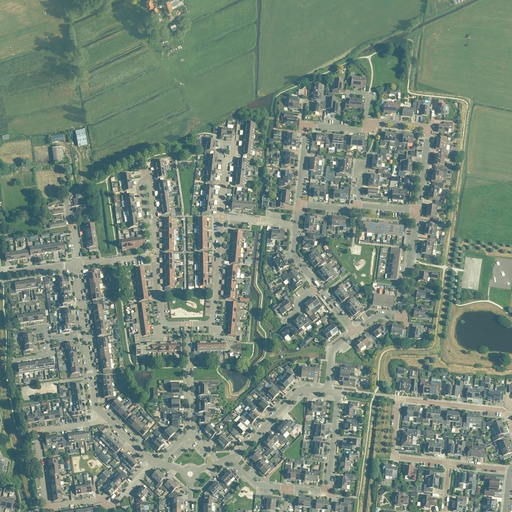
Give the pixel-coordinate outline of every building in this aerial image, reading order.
[(145,0),(148,6),(152,5),(152,6),(154,12),(159,11),(157,5),(156,5),(156,3),(154,4),(152,0),(145,0)] [(163,0),(167,11),(173,8),(173,7),(180,4),(184,3),(182,0),(163,0)] [(163,20),(160,11),(155,13),(158,21),(163,20)] [(182,23),(180,19),(174,22),(170,24),(172,28),(176,26),(176,27),(182,24),(182,23)] [(363,78),(352,77),(351,87),(357,88),(362,89),(362,86),(365,86),(366,78),(363,78)] [(343,80),(334,79),(334,86),(332,86),(332,93),(338,94),(339,91),(342,91),(343,80)] [(312,88),(312,93),(313,93),(312,101),(316,101),(325,102),(325,97),(325,96),(323,96),(323,92),(323,86),(321,86),(316,85),(316,88),(312,88)] [(299,101),(297,101),(298,98),(291,97),(291,100),(289,100),(288,108),(298,109),(299,101)] [(339,104),(335,104),(336,99),(328,98),(327,109),(330,109),(330,114),(338,115),(339,104)] [(362,100),(349,99),(349,103),(345,103),(345,110),(348,110),(349,107),(361,109),(362,100)] [(396,104),(391,104),(392,101),(382,100),(381,108),(384,108),(383,113),(395,114),(396,110),(399,110),(400,102),(396,101),(396,104)] [(313,104),(313,110),(313,112),(319,113),(320,105),(322,105),(324,105),(324,102),(325,102),(316,101),(316,104),(313,104)] [(434,108),(434,110),(437,110),(437,115),(444,115),(445,106),(441,105),(441,101),(435,101),(434,108)] [(429,105),(423,104),(423,102),(417,102),(417,109),(420,110),(420,116),(428,116),(429,105)] [(413,103),(413,106),(413,109),(403,108),(402,116),(412,117),(412,113),(416,113),(416,103),(413,103)] [(284,113),(283,119),(287,120),(286,124),(296,125),(297,118),(293,117),(294,114),(291,114),(284,113)] [(246,123),(245,128),(254,129),(255,124),(252,123),(252,122),(249,121),(249,123),(246,123)] [(438,126),(438,132),(448,133),(448,129),(452,129),(453,123),(446,123),(443,122),(443,126),(438,126)] [(219,130),(219,134),(221,134),(220,137),(226,137),(227,128),(221,128),(221,131),(219,130)] [(227,128),(226,137),(232,138),(232,135),(234,135),(234,132),(232,132),(233,129),(227,128)] [(78,147),(87,145),(84,130),(75,132),(78,147)] [(290,132),(284,131),(284,137),(287,137),(287,141),(295,142),(296,136),(290,135),(290,132)] [(389,142),(390,133),(385,132),(384,139),(381,139),(380,146),(384,146),(385,146),(386,143),(386,142),(389,142)] [(320,143),(321,134),(316,133),(315,140),(312,140),(312,147),(315,147),(315,142),(320,143)] [(390,133),(389,142),(389,147),(398,148),(398,141),(395,141),(395,134),(390,133)] [(55,136),(50,137),(51,144),(56,143),(64,143),(63,134),(55,135),(55,136)] [(320,143),(320,145),(323,145),(324,144),(326,144),(325,148),(328,148),(329,141),(326,141),(327,134),(321,134),(320,143)] [(398,141),(398,148),(397,151),(403,152),(404,144),(407,144),(408,135),(403,134),(402,141),(398,141)] [(329,141),(328,148),(331,149),(332,148),(334,148),(334,144),(337,144),(338,135),(333,135),(332,142),(329,141)] [(338,135),(337,144),(340,145),(340,149),(345,150),(346,143),(343,143),(343,136),(338,135)] [(408,135),(407,144),(412,145),(412,149),(416,150),(416,143),(413,142),(413,136),(408,135)] [(437,139),(436,144),(446,145),(446,144),(448,144),(448,141),(447,141),(447,140),(447,137),(440,136),(440,139),(437,139)] [(346,150),(346,153),(348,153),(348,150),(350,150),(353,147),(357,147),(357,137),(351,137),(350,143),(347,143),(346,150)] [(364,138),(357,137),(357,147),(363,147),(363,152),(366,152),(367,145),(363,144),(364,138)] [(205,138),(204,145),(206,145),(215,146),(215,141),(212,140),(213,139),(205,138)] [(295,142),(287,141),(287,144),(283,144),(283,149),(289,150),(289,147),(295,148),(295,142)] [(446,145),(436,144),(435,149),(442,150),(442,153),(448,154),(449,154),(450,151),(445,150),(446,145)] [(206,145),(205,151),(210,151),(210,153),(213,154),(213,152),(214,152),(215,146),(206,145)] [(62,147),(52,148),(54,163),(67,162),(67,159),(64,159),(63,151),(62,148),(62,147)] [(285,160),(294,160),(294,154),(288,154),(289,150),(283,150),(282,156),(286,156),(285,160)] [(208,155),(208,161),(217,162),(217,156),(213,156),(213,154),(210,153),(210,155),(208,155)] [(373,156),(372,163),(381,164),(381,160),(385,160),(386,154),(380,153),(379,157),(373,156)] [(448,154),(442,153),(442,156),(434,155),(434,160),(444,162),(444,159),(447,159),(448,154)] [(400,156),(400,163),(401,163),(401,166),(403,167),(412,167),(412,162),(411,162),(411,157),(407,157),(400,156)] [(310,159),(310,165),(318,166),(319,160),(322,160),(323,157),(317,157),(316,160),(310,159)] [(337,158),(337,161),(336,161),(336,167),(339,168),(349,169),(350,163),(346,162),(346,159),(337,158)] [(294,160),(285,160),(285,163),(281,163),(281,168),(287,169),(287,166),(293,166),(294,160)] [(444,162),(434,160),(433,165),(440,166),(440,169),(447,170),(448,166),(447,166),(445,164),(444,164),(444,162)] [(381,164),(372,163),(372,169),(378,170),(378,174),(384,174),(384,168),(381,167),(381,164)] [(308,166),(308,169),(309,170),(309,171),(315,172),(315,174),(321,175),(321,172),(322,166),(318,166),(310,165),(310,166),(308,166)] [(349,169),(339,168),(339,173),(336,173),(336,177),(344,177),(345,174),(349,174),(349,169)] [(281,169),(280,178),(292,179),(293,178),(293,175),(292,174),(292,173),(286,173),(287,170),(281,169)] [(432,171),(432,176),(442,178),(445,178),(446,173),(447,174),(447,170),(440,169),(439,172),(434,172),(432,171)] [(165,172),(156,173),(157,179),(160,178),(160,180),(163,180),(163,178),(166,177),(165,172)] [(442,178),(432,177),(431,182),(437,183),(437,186),(443,186),(443,183),(445,184),(445,181),(441,181),(442,178)] [(279,182),(279,187),(285,188),(287,188),(287,185),(291,185),(291,184),(292,184),(293,181),(292,180),(292,179),(280,178),(279,182)] [(160,182),(158,183),(158,188),(167,187),(167,181),(164,182),(163,180),(160,180),(160,182)] [(316,184),(311,183),(310,183),(309,190),(314,190),(313,197),(319,198),(319,189),(320,186),(316,185),(316,184)] [(132,185),(123,186),(124,192),(126,191),(127,193),(130,193),(130,191),(132,190),(132,185)] [(320,186),(319,189),(319,198),(324,198),(325,191),(328,191),(328,185),(324,185),(324,186),(320,186)] [(443,186),(437,186),(437,188),(430,188),(429,194),(438,195),(439,189),(443,189),(443,186)] [(339,200),(340,191),(336,191),(337,187),(331,187),(331,193),(334,193),(333,199),(339,200)] [(399,188),(393,188),(390,187),(389,193),(392,194),(392,200),(398,201),(399,188)] [(281,192),(281,194),(279,194),(278,195),(278,198),(281,198),(290,199),(290,192),(286,192),(287,189),(279,188),(279,191),(281,192)] [(340,191),(339,200),(345,200),(346,194),(349,194),(349,188),(344,188),(343,192),(340,191)] [(399,188),(398,201),(403,202),(404,195),(407,195),(408,189),(405,189),(405,190),(399,190),(399,188)] [(368,189),(367,192),(366,192),(366,195),(374,196),(373,198),(380,199),(381,194),(377,194),(377,190),(368,189)] [(127,195),(124,196),(125,201),(134,200),(133,194),(130,195),(130,193),(127,193),(127,195)] [(438,195),(429,194),(429,199),(435,200),(435,203),(441,204),(441,198),(440,198),(440,195),(438,195)] [(91,202),(90,196),(73,198),(74,203),(75,208),(87,206),(86,202),(91,202)] [(276,207),(276,208),(282,209),(284,209),(284,205),(289,205),(290,199),(281,198),(280,201),(278,201),(278,204),(276,204),(276,207)] [(441,204),(435,203),(434,206),(428,205),(427,211),(436,213),(437,207),(440,207),(441,204)] [(64,215),(63,209),(63,204),(45,207),(46,217),(47,217),(47,214),(51,213),(52,216),(64,215)] [(93,215),(92,209),(87,209),(87,206),(75,208),(75,212),(76,217),(93,215)] [(436,213),(427,211),(426,217),(433,218),(432,221),(438,222),(439,219),(435,218),(436,213)] [(68,227),(67,221),(67,220),(66,220),(65,220),(64,220),(64,215),(52,216),(52,220),(48,221),(47,217),(46,217),(48,229),(68,227)] [(305,218),(305,224),(313,225),(317,225),(317,219),(318,216),(312,216),(308,215),(307,218),(305,218)] [(338,227),(339,218),(332,217),(332,223),(329,223),(328,229),(334,230),(334,226),(338,227)] [(339,218),(338,227),(342,227),(341,231),(347,231),(347,225),(348,220),(345,220),(345,218),(339,218)] [(425,223),(425,229),(433,230),(436,231),(437,225),(438,225),(438,222),(432,221),(432,224),(425,223)] [(84,224),(85,224),(85,226),(84,226),(85,231),(93,229),(93,224),(92,224),(92,222),(84,224)] [(317,225),(305,224),(304,230),(310,231),(310,233),(316,234),(317,225)] [(425,229),(424,235),(430,236),(430,239),(436,240),(436,237),(435,237),(436,231),(433,230),(425,229)] [(277,240),(278,231),(272,231),(271,237),(267,237),(267,244),(270,245),(270,243),(273,244),(274,240),(277,240)] [(278,231),(277,240),(283,241),(283,246),(286,246),(286,239),(283,238),(284,232),(278,231)] [(303,245),(302,248),(308,249),(308,245),(313,246),(314,239),(316,239),(324,240),(324,239),(325,239),(325,236),(324,236),(324,235),(316,234),(310,233),(307,233),(306,238),(303,237),(303,245)] [(433,250),(434,244),(435,244),(436,241),(430,240),(429,243),(423,242),(422,248),(433,250)] [(96,247),(95,242),(87,244),(87,249),(88,249),(89,250),(96,249),(96,247)] [(421,254),(428,255),(427,259),(434,260),(435,256),(432,255),(433,250),(422,248),(421,254)] [(320,256),(318,253),(315,249),(310,252),(312,255),(307,258),(311,263),(320,256)] [(272,267),(286,260),(282,255),(281,256),(279,253),(268,257),(269,257),(271,257),(274,263),(271,264),(272,267)] [(317,258),(311,263),(314,268),(316,267),(318,269),(321,266),(326,263),(327,261),(325,259),(324,260),(322,258),(320,256),(317,258)] [(286,260),(272,267),(274,271),(277,269),(280,275),(279,276),(279,277),(288,269),(287,267),(289,266),(286,260)] [(326,263),(321,266),(323,269),(318,272),(322,277),(333,269),(330,266),(329,267),(326,263)] [(333,269),(322,277),(323,278),(322,279),(324,281),(325,281),(326,282),(330,278),(332,281),(338,276),(335,272),(333,269)] [(99,271),(95,272),(88,272),(89,275),(88,275),(89,281),(98,279),(100,279),(99,271)] [(290,274),(288,271),(281,276),(285,281),(286,280),(288,283),(291,281),(298,276),(297,274),(295,271),(294,271),(290,274)] [(438,273),(432,273),(426,272),(425,275),(419,274),(418,281),(427,282),(428,278),(437,279),(438,273)] [(63,279),(62,276),(56,277),(57,285),(66,284),(65,278),(63,279)] [(291,281),(288,283),(291,286),(289,287),(293,292),(300,286),(298,283),(302,281),(298,276),(291,281)] [(40,280),(35,281),(36,290),(36,293),(38,293),(38,289),(41,289),(41,290),(44,290),(43,283),(43,281),(40,281),(40,280)] [(21,292),(19,283),(14,284),(15,287),(12,287),(13,294),(16,294),(16,292),(21,292)] [(338,298),(345,293),(343,290),(345,288),(342,284),(337,287),(339,290),(334,293),(338,298)] [(417,291),(416,298),(425,299),(425,300),(429,301),(430,293),(432,294),(432,290),(425,289),(424,292),(417,291)] [(346,292),(345,293),(338,298),(340,300),(339,301),(341,303),(347,299),(348,301),(353,298),(350,293),(348,295),(346,292)] [(100,295),(91,296),(92,301),(93,304),(103,302),(102,299),(101,300),(100,295)] [(281,304),(286,312),(291,308),(287,303),(290,301),(286,296),(283,298),(286,301),(281,304)] [(314,298),(309,302),(317,312),(320,310),(319,309),(323,306),(320,301),(317,303),(314,298)] [(348,301),(345,304),(347,307),(345,307),(346,308),(345,309),(347,312),(348,311),(349,312),(360,304),(357,301),(356,302),(353,298),(348,301)] [(68,299),(57,300),(58,308),(66,307),(66,304),(69,304),(68,299)] [(103,302),(93,304),(93,307),(94,312),(103,311),(105,310),(104,305),(103,305),(103,302)] [(306,307),(303,309),(306,312),(310,317),(313,322),(317,319),(315,316),(314,314),(317,312),(309,302),(304,305),(306,307)] [(282,315),(286,312),(281,304),(278,307),(277,307),(276,304),(271,308),(275,313),(277,311),(279,311),(282,315)] [(360,304),(349,312),(350,314),(349,314),(352,317),(352,316),(353,317),(358,313),(359,316),(364,312),(361,308),(362,307),(360,304)] [(427,307),(421,306),(420,310),(414,309),(413,317),(424,318),(425,311),(427,311),(427,307)] [(66,307),(58,308),(56,309),(56,311),(59,310),(59,313),(60,313),(61,313),(62,316),(71,315),(70,310),(67,310),(66,307)] [(37,312),(38,321),(43,321),(43,317),(46,317),(45,309),(40,310),(40,311),(40,312),(37,312)] [(22,315),(17,315),(16,313),(13,314),(14,325),(23,323),(22,315)] [(305,329),(310,325),(312,324),(309,319),(306,321),(302,315),(298,319),(303,326),(305,329)] [(298,319),(293,322),(297,328),(295,329),(299,334),(301,332),(303,331),(301,328),(303,326),(298,319)] [(332,325),(327,329),(333,336),(338,332),(335,329),(338,327),(333,321),(331,324),(332,325)] [(71,330),(70,325),(63,326),(61,326),(62,334),(70,333),(69,331),(71,330)] [(290,339),(290,338),(296,334),(289,325),(280,332),(284,337),(284,338),(284,339),(285,339),(285,340),(286,340),(286,341),(287,341),(288,341),(289,340),(290,340),(290,339)] [(382,332),(384,335),(387,333),(388,326),(384,326),(381,328),(379,325),(371,331),(376,337),(382,332)] [(406,331),(402,330),(402,326),(392,325),(391,334),(400,335),(399,337),(405,338),(406,331)] [(423,326),(417,325),(417,329),(412,328),(410,338),(418,339),(419,332),(423,333),(423,326)] [(321,331),(318,333),(323,339),(325,337),(328,340),(333,336),(327,329),(326,327),(321,331)] [(148,330),(138,332),(138,335),(134,335),(135,343),(137,343),(137,338),(149,336),(148,330)] [(238,331),(227,330),(227,335),(239,336),(239,341),(241,341),(242,334),(238,333),(238,331)] [(23,341),(31,340),(31,335),(27,335),(27,332),(20,333),(21,337),(22,336),(23,341)] [(107,336),(106,336),(98,337),(98,340),(99,345),(107,344),(109,344),(109,339),(108,339),(107,336)] [(354,344),(356,346),(354,347),(357,352),(365,345),(367,348),(374,343),(370,337),(366,340),(363,337),(354,344)] [(64,348),(61,348),(62,350),(65,350),(67,350),(67,349),(74,348),(73,343),(69,344),(69,342),(64,343),(64,345),(64,348)] [(197,343),(197,349),(194,349),(194,362),(198,362),(198,359),(199,359),(199,352),(203,352),(203,342),(197,343)] [(32,345),(23,346),(24,351),(23,352),(23,355),(30,354),(30,351),(33,350),(32,345)] [(56,363),(53,363),(53,360),(48,361),(49,370),(54,369),(54,370),(57,370),(56,363)] [(110,364),(101,366),(102,371),(103,371),(103,374),(110,373),(117,372),(117,371),(117,370),(114,369),(111,369),(110,364)] [(23,365),(17,365),(14,366),(15,376),(19,376),(19,374),(24,374),(23,365)] [(307,378),(308,369),(305,368),(305,365),(299,365),(298,371),(301,371),(301,377),(307,378)] [(308,369),(307,378),(314,379),(314,375),(319,375),(319,373),(320,365),(315,365),(312,365),(312,366),(312,369),(308,369)] [(340,369),(339,369),(339,370),(338,372),(339,373),(340,373),(340,375),(349,376),(349,373),(354,373),(354,367),(345,366),(344,369),(340,369)] [(70,375),(69,375),(70,378),(77,377),(80,376),(79,374),(79,368),(70,370),(70,375)] [(283,377),(290,384),(294,380),(291,377),(294,374),(288,369),(285,372),(287,373),(286,374),(286,373),(285,373),(283,375),(283,376),(283,377)] [(349,376),(340,375),(339,382),(343,382),(342,385),(354,387),(355,380),(349,379),(349,376)] [(290,384),(283,377),(278,382),(277,381),(275,383),(280,388),(282,386),(285,389),(290,384)] [(400,382),(399,391),(405,392),(405,391),(408,392),(409,379),(405,379),(400,378),(400,382)] [(418,380),(414,380),(409,379),(408,392),(411,392),(417,393),(418,380)] [(430,395),(431,385),(431,383),(428,383),(428,386),(424,385),(425,381),(421,381),(420,390),(424,390),(423,394),(430,395)] [(78,385),(75,385),(75,382),(67,383),(68,388),(70,388),(71,391),(79,390),(78,385)] [(435,385),(431,385),(430,395),(437,395),(437,391),(440,392),(441,383),(435,382),(435,385)] [(451,397),(453,387),(449,387),(449,382),(443,382),(442,393),(445,393),(445,396),(451,397)] [(456,387),(453,387),(451,397),(458,398),(458,395),(462,395),(463,383),(457,382),(456,387)] [(272,383),(266,389),(275,397),(279,393),(278,393),(280,391),(272,383)] [(473,399),(474,390),(471,390),(471,386),(465,386),(464,392),(468,392),(467,399),(473,399)] [(477,391),(474,390),(473,399),(479,400),(479,393),(483,394),(484,388),(477,387),(477,391)] [(499,391),(495,391),(494,401),(500,402),(500,400),(503,401),(504,388),(500,387),(499,391)] [(263,392),(261,394),(266,398),(267,397),(272,401),(275,397),(266,389),(266,388),(263,392)] [(494,401),(495,391),(489,390),(489,392),(484,392),(483,399),(488,399),(488,401),(494,401)] [(207,396),(207,391),(197,391),(198,396),(205,396),(205,399),(211,399),(211,396),(207,396)] [(113,392),(104,393),(104,398),(107,398),(108,403),(114,399),(114,397),(113,397),(113,392)] [(259,396),(261,398),(257,401),(258,402),(266,409),(269,406),(264,400),(266,398),(261,394),(259,396)] [(114,399),(108,403),(111,406),(110,406),(114,410),(120,403),(117,399),(115,401),(114,399)] [(211,399),(205,399),(205,402),(198,402),(198,407),(208,407),(208,404),(211,404),(211,399)] [(249,401),(248,403),(250,405),(255,410),(257,408),(262,413),(266,409),(258,402),(257,404),(258,406),(257,407),(252,403),(250,401),(249,401)] [(307,409),(306,416),(312,416),(313,412),(316,413),(317,402),(311,402),(311,406),(311,409),(307,409)] [(317,402),(316,413),(320,413),(319,417),(325,418),(326,412),(322,411),(323,407),(323,403),(317,402)] [(346,405),(344,416),(352,417),(352,416),(354,416),(355,410),(353,410),(353,406),(357,406),(357,403),(350,402),(350,405),(346,405)] [(120,403),(114,410),(118,413),(124,407),(120,403)] [(134,403),(129,407),(132,412),(138,408),(134,403)] [(124,407),(118,413),(121,417),(128,410),(125,408),(128,405),(127,404),(124,407)] [(249,408),(246,412),(248,413),(255,420),(259,417),(253,411),(255,410),(250,405),(248,406),(248,407),(249,408)] [(82,406),(70,408),(71,410),(71,413),(72,416),(80,415),(82,415),(81,412),(82,412),(82,406)] [(56,411),(53,411),(54,420),(60,419),(60,418),(63,418),(61,407),(56,408),(56,411)] [(208,407),(198,407),(198,413),(205,413),(205,415),(211,415),(217,415),(217,411),(214,411),(214,410),(208,410),(208,407)] [(413,418),(414,409),(408,408),(407,414),(404,414),(403,421),(409,422),(409,417),(413,418)] [(414,409),(413,418),(416,418),(416,423),(421,423),(422,416),(419,416),(420,409),(414,409)] [(128,410),(121,417),(125,420),(128,422),(132,417),(134,416),(131,414),(128,410)] [(423,416),(422,423),(428,424),(428,420),(433,420),(434,411),(427,410),(427,414),(427,417),(423,416)] [(433,420),(432,423),(439,424),(442,424),(443,418),(440,418),(440,412),(434,411),(433,420)] [(33,423),(32,414),(28,415),(28,412),(23,413),(24,423),(27,423),(33,423)] [(443,418),(442,424),(442,427),(446,427),(447,425),(449,425),(449,422),(453,422),(454,413),(448,412),(447,418),(443,418)] [(255,420),(248,413),(244,417),(243,415),(241,417),(241,418),(245,422),(247,420),(251,424),(255,420)] [(454,413),(453,422),(456,422),(455,427),(458,427),(458,429),(461,429),(462,422),(459,421),(459,418),(460,414),(454,413)] [(135,415),(132,417),(128,422),(127,422),(131,426),(137,420),(139,418),(135,415)] [(211,415),(205,415),(205,418),(198,418),(198,424),(199,424),(199,425),(201,427),(205,424),(208,424),(208,418),(211,418),(211,415)] [(473,424),(473,415),(468,415),(467,421),(464,420),(463,427),(469,428),(469,424),(473,424)] [(479,416),(473,415),(473,424),(472,427),(481,428),(482,422),(479,422),(479,416)] [(137,420),(131,426),(135,430),(141,423),(139,422),(141,419),(140,418),(139,418),(137,420)] [(241,418),(236,423),(244,432),(248,428),(244,424),(245,422),(241,418)] [(180,424),(180,419),(168,419),(168,422),(169,422),(169,424),(170,424),(171,426),(178,429),(178,424),(180,424)] [(488,423),(487,423),(488,427),(491,426),(492,429),(493,428),(494,431),(503,428),(501,422),(499,422),(498,419),(496,420),(488,423)] [(285,421),(281,426),(287,432),(289,434),(296,427),(292,423),(289,420),(286,423),(285,421)] [(344,423),(343,431),(353,432),(353,427),(356,427),(357,421),(351,420),(351,424),(344,423)] [(141,423),(135,430),(138,433),(145,427),(146,425),(143,422),(141,423)] [(234,422),(232,424),(236,428),(235,430),(234,429),(233,431),(235,433),(237,435),(239,433),(241,435),(244,432),(236,423),(234,422)] [(319,424),(317,424),(313,423),(313,428),(316,429),(316,432),(325,433),(325,427),(319,427),(319,424)] [(205,424),(201,427),(204,430),(203,432),(207,436),(213,428),(209,425),(208,424),(205,424)] [(213,428),(207,436),(211,439),(214,435),(216,437),(218,435),(220,433),(222,432),(216,426),(213,428)] [(287,432),(281,426),(276,430),(281,434),(278,437),(282,441),(285,439),(285,438),(283,436),(287,432)] [(145,427),(138,433),(142,437),(148,431),(145,427)] [(164,430),(171,437),(175,433),(169,427),(167,429),(166,428),(164,430)] [(495,438),(493,439),(494,442),(503,439),(505,438),(504,435),(505,434),(503,428),(494,431),(495,434),(494,435),(495,438)] [(171,437),(164,430),(162,431),(164,433),(162,435),(168,440),(171,437)] [(402,435),(402,436),(402,437),(403,438),(402,440),(412,441),(413,437),(417,437),(417,435),(418,431),(408,430),(407,433),(403,433),(403,434),(402,435)] [(220,433),(218,435),(221,437),(216,442),(220,446),(226,438),(223,435),(225,433),(223,431),(222,432),(220,433)] [(89,432),(84,433),(85,442),(88,441),(89,444),(94,443),(93,436),(90,437),(89,432)] [(313,438),(313,441),(318,441),(321,442),(321,439),(324,439),(325,433),(316,432),(316,436),(313,436),(313,438)] [(105,433),(103,436),(101,434),(95,439),(97,441),(98,443),(100,441),(103,443),(109,437),(105,433)] [(74,443),(73,435),(67,435),(68,440),(65,440),(66,447),(71,446),(71,444),(74,443)] [(272,435),(267,439),(274,445),(278,441),(280,443),(282,441),(278,437),(276,439),(272,435)] [(65,437),(62,437),(61,436),(56,437),(57,448),(59,448),(59,445),(63,445),(63,447),(66,447),(65,440),(65,437)] [(109,437),(103,443),(105,446),(103,448),(105,449),(113,441),(109,437)] [(155,439),(153,441),(161,448),(164,444),(162,442),(163,440),(160,437),(158,438),(156,440),(155,439)] [(45,439),(42,440),(44,450),(49,449),(48,447),(52,446),(51,438),(45,439)] [(226,438),(220,446),(224,449),(233,440),(231,438),(228,440),(226,438)] [(274,445),(267,439),(263,444),(268,448),(266,450),(270,454),(274,450),(271,448),(274,445)] [(352,446),(355,446),(356,440),(350,439),(350,442),(342,442),(341,449),(351,450),(352,446)] [(412,441),(402,440),(402,441),(401,442),(401,443),(401,444),(402,445),(402,447),(406,447),(405,451),(415,452),(416,448),(412,448),(412,441)] [(426,440),(426,446),(429,447),(428,453),(434,453),(435,445),(435,441),(432,441),(426,440)] [(438,445),(435,445),(434,453),(440,454),(441,448),(444,448),(444,440),(439,440),(438,445)] [(445,448),(445,450),(448,450),(447,455),(454,455),(455,445),(451,444),(452,441),(446,440),(445,448)] [(501,451),(510,447),(510,446),(511,445),(510,443),(508,443),(508,442),(503,443),(502,440),(494,443),(495,447),(498,446),(499,448),(497,451),(498,452),(499,452),(501,451)] [(113,441),(105,449),(106,450),(108,449),(111,451),(117,445),(113,441)] [(161,448),(153,441),(152,442),(153,444),(151,446),(157,451),(161,448)] [(315,450),(323,451),(324,445),(317,444),(318,441),(313,441),(312,441),(311,446),(315,446),(315,450)] [(455,445),(454,455),(461,456),(461,451),(464,452),(464,450),(465,443),(460,442),(459,445),(455,445)] [(465,443),(465,450),(468,450),(467,457),(474,458),(475,448),(472,447),(472,443),(465,443)] [(475,448),(474,458),(480,458),(481,452),(485,452),(486,445),(479,444),(478,448),(475,448)] [(111,451),(109,453),(111,455),(115,459),(117,456),(120,454),(118,452),(121,449),(117,445),(111,451)] [(499,452),(498,452),(499,452),(500,455),(499,456),(501,461),(508,458),(507,455),(509,455),(511,453),(511,452),(510,447),(501,451),(499,452)] [(261,457),(259,455),(261,452),(257,449),(253,453),(255,455),(251,459),(255,463),(258,460),(261,457)] [(311,453),(310,458),(316,459),(316,456),(320,457),(322,457),(323,451),(315,450),(314,453),(311,453)] [(117,456),(115,459),(118,462),(120,460),(123,463),(129,457),(125,453),(119,458),(117,456)] [(353,456),(345,455),(344,459),(340,459),(340,463),(339,471),(348,472),(349,462),(352,462),(353,456)] [(261,457),(258,460),(260,462),(256,467),(260,471),(266,465),(264,463),(266,460),(262,456),(261,457)] [(49,466),(58,465),(57,460),(55,460),(55,457),(48,458),(49,461),(48,461),(49,466)] [(125,465),(123,467),(120,470),(122,472),(125,469),(127,467),(133,461),(129,457),(123,463),(125,465)] [(133,461),(127,467),(129,469),(127,471),(131,475),(137,469),(135,467),(137,464),(133,461)] [(266,465),(260,471),(264,475),(269,471),(270,473),(275,468),(271,464),(268,467),(266,465)] [(383,464),(383,467),(384,467),(383,470),(386,471),(385,476),(385,478),(386,479),(388,480),(389,479),(389,477),(393,477),(396,477),(397,468),(391,467),(391,466),(387,465),(387,464),(383,464)] [(292,480),(294,470),(290,470),(291,466),(285,465),(284,474),(287,475),(287,479),(292,480)] [(404,470),(405,471),(405,477),(409,477),(409,480),(415,481),(416,473),(413,472),(413,468),(406,467),(406,468),(405,468),(404,468),(404,470)] [(294,470),(292,480),(298,481),(299,475),(302,475),(302,469),(303,468),(300,468),(299,470),(294,470)] [(302,469),(302,475),(305,475),(304,481),(310,482),(311,473),(307,473),(308,469),(302,469)] [(155,480),(161,474),(157,470),(151,477),(155,480)] [(228,471),(224,475),(230,481),(234,477),(237,481),(239,478),(234,474),(231,470),(229,472),(228,471)] [(315,474),(311,473),(310,482),(316,482),(317,476),(320,477),(320,471),(315,470),(315,474)] [(426,482),(428,482),(438,483),(439,477),(434,477),(434,473),(426,472),(425,479),(426,479),(426,482)] [(161,474),(155,480),(159,484),(155,487),(157,489),(159,488),(162,484),(163,483),(165,482),(163,480),(165,477),(161,474)] [(466,485),(467,475),(460,474),(460,479),(456,479),(455,489),(462,489),(462,484),(466,485)] [(125,481),(118,475),(115,478),(121,485),(125,481)] [(224,484),(223,486),(226,489),(227,490),(230,488),(226,485),(230,481),(224,475),(220,479),(224,484)] [(347,479),(353,480),(354,476),(345,475),(345,478),(338,477),(337,489),(346,490),(347,479)] [(467,475),(466,485),(469,485),(468,490),(475,491),(476,481),(473,480),(473,476),(467,475)] [(490,486),(499,487),(500,481),(495,480),(496,477),(485,476),(484,482),(490,483),(490,486)] [(115,478),(112,481),(111,479),(109,480),(111,482),(118,488),(121,485),(115,478)] [(163,483),(162,484),(159,488),(161,490),(162,489),(165,492),(168,490),(174,483),(170,479),(165,484),(163,483)] [(90,486),(90,484),(89,481),(86,482),(86,480),(84,480),(85,485),(86,494),(91,493),(94,492),(93,486),(90,486)] [(111,482),(108,486),(114,492),(118,488),(111,482)] [(215,482),(211,486),(217,492),(219,490),(221,491),(222,491),(223,490),(224,491),(226,489),(224,487),(223,486),(221,484),(219,486),(215,482)] [(424,485),(424,492),(430,492),(430,489),(433,489),(437,489),(438,483),(428,482),(428,486),(424,485)] [(174,483),(168,490),(171,493),(170,494),(168,497),(169,498),(176,495),(175,492),(174,491),(178,487),(174,483)] [(114,492),(108,486),(104,490),(110,496),(114,492)] [(141,486),(138,490),(144,496),(148,493),(151,496),(153,494),(148,489),(146,491),(141,486)] [(211,486),(207,490),(211,494),(209,497),(216,500),(217,498),(214,495),(217,492),(211,486)] [(499,487),(490,486),(489,490),(485,489),(484,496),(494,497),(494,493),(498,494),(499,487)] [(231,489),(223,497),(226,499),(234,491),(231,489)] [(144,496),(138,490),(134,494),(139,499),(136,502),(136,504),(141,504),(144,503),(140,500),(144,496)] [(394,497),(394,500),(394,506),(401,507),(402,504),(408,505),(408,497),(402,497),(403,494),(395,493),(395,497),(394,497)] [(176,495),(169,498),(168,498),(168,505),(171,505),(180,505),(180,499),(178,500),(177,494),(176,495)] [(202,506),(202,507),(211,507),(211,504),(214,504),(214,502),(216,502),(216,500),(209,497),(204,495),(204,501),(202,501),(202,506)] [(263,496),(262,500),(264,500),(264,505),(266,506),(275,506),(276,501),(269,500),(270,497),(263,496)] [(424,508),(424,509),(427,509),(428,508),(430,508),(430,505),(436,506),(437,499),(431,498),(431,497),(423,496),(422,507),(424,508)] [(5,499),(2,498),(0,505),(0,507),(6,509),(8,500),(8,498),(5,497),(5,499)] [(486,506),(498,507),(497,504),(496,504),(497,501),(491,501),(492,498),(485,497),(484,503),(487,503),(486,506)] [(295,506),(294,510),(297,510),(297,509),(299,509),(300,507),(303,507),(304,499),(298,498),(298,504),(295,504),(295,506)] [(466,507),(466,504),(467,498),(460,498),(460,500),(453,500),(453,506),(467,507),(466,507)] [(8,500),(6,509),(12,510),(14,502),(15,499),(12,499),(11,501),(8,500)] [(304,499),(303,507),(309,508),(308,511),(311,511),(312,507),(312,506),(310,505),(310,499),(304,499)] [(350,500),(344,499),(343,504),(336,503),(335,511),(341,511),(346,511),(348,505),(350,505),(350,500)] [(312,507),(311,511),(317,511),(317,510),(321,510),(322,502),(316,501),(315,507),(312,507)] [(328,502),(322,502),(321,510),(325,511),(324,511),(329,511),(330,511),(330,509),(327,508),(328,502)] [(141,504),(141,506),(134,508),(135,511),(140,511),(144,511),(143,506),(148,506),(148,503),(144,503),(141,504)]
